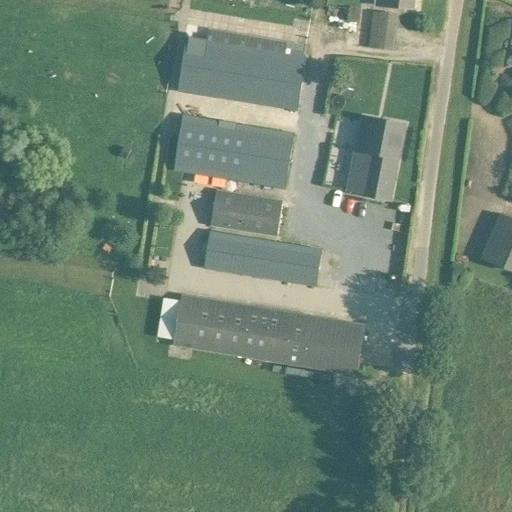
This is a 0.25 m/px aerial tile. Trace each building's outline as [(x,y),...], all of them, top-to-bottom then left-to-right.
[(377,0),(377,6),(413,10),(413,0),(377,0)] [(350,8),(348,23),(360,24),(361,9),(350,8)] [(370,48),(389,51),(393,14),(374,12),(370,48)] [(179,92),(298,110),(306,58),(187,39),(179,92)] [(183,117),(175,170),(285,188),(294,135),(183,117)] [(372,153),(364,195),(389,200),(404,125),(364,117),(358,150),(372,153)] [(283,201),(217,190),(211,226),(278,237),(283,201)] [(470,256),(508,270),(511,260),(511,216),(489,208),(470,256)] [(203,266),(297,283),(317,286),(323,251),(209,231),(203,266)] [(365,325),(345,322),(182,294),(174,344),(356,375),(365,325)] [(97,314),(110,318),(113,306),(100,302),(97,314)]
